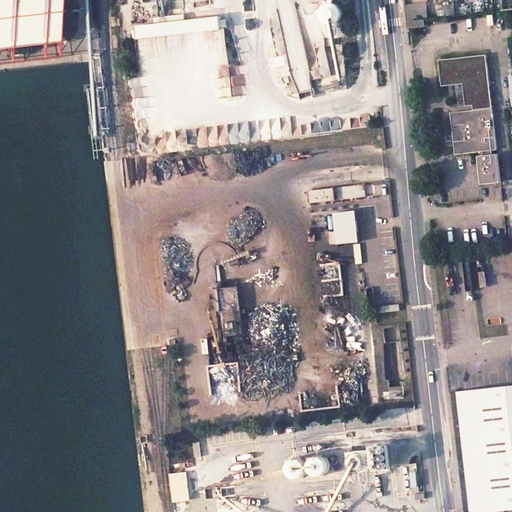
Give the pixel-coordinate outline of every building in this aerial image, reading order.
[(0,0),(0,46),(55,40),(50,0),(0,0)] [(426,6),(405,7),(408,28),(428,25),(428,19),(494,11),(492,0),(455,0),(456,4),(444,5),(426,7),(426,6)] [(338,4),(333,3),(330,3),(328,4),(325,6),(323,9),(322,13),(323,17),(324,19),(327,22),(331,24),(336,23),(339,21),(342,18),(343,14),(343,10),(341,7),(338,4)] [(160,17),(154,18),(155,26),(135,29),(137,41),(223,28),(221,16),(187,21),(185,14),(166,17),(160,17)] [(442,85),(463,83),(467,111),(492,108),(485,54),(438,59),(442,85)] [(294,62),(295,92),(311,91),(309,62),(294,62)] [(467,111),(451,112),(456,153),(482,150),(482,154),(477,155),(481,182),(500,179),(497,152),(494,152),(494,148),(497,148),(492,108),(467,111)] [(384,133),(371,135),(371,142),(385,142),(384,133)] [(365,184),(309,191),(311,203),(366,197),(365,184)] [(357,210),(335,213),(338,244),(360,242),(357,210)] [(224,296),(238,295),(237,285),(223,286),(224,296)] [(511,367),(511,385),(460,391),(473,511),(511,511),(511,360),(511,367)] [(383,448),(375,449),(376,467),(394,464),(393,451),(384,452),(383,448)] [(373,470),(371,449),(350,451),(352,472),(373,470)] [(323,455),(318,455),(315,456),(312,458),(310,463),(310,468),(314,473),(319,475),(324,474),(328,471),(330,466),(330,461),(327,458),(323,455)] [(302,458),(296,458),(292,459),(289,463),(288,467),(289,472),(292,475),(296,478),(302,477),(306,475),(308,471),(308,466),(307,462),(302,458)] [(417,466),(409,466),(412,493),(419,492),(417,466)] [(185,473),(171,474),(174,501),(187,500),(185,473)] [(425,493),(412,495),(413,501),(426,500),(425,493)]
